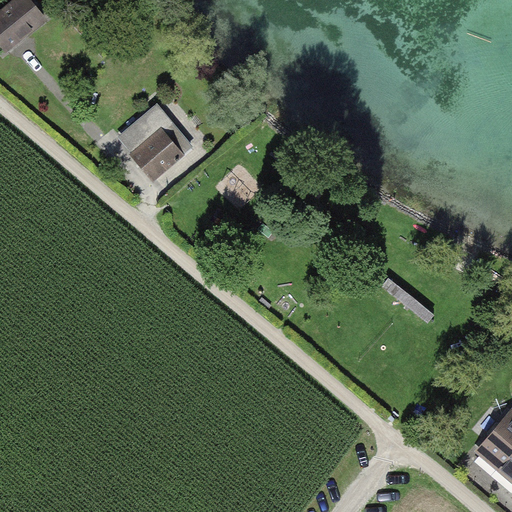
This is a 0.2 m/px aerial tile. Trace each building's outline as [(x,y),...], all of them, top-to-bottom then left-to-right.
[(49,19),(33,0),(9,0),(0,8),(0,47),(7,55),(49,19)] [(156,105),(116,138),(154,184),(194,152),(156,105)] [(438,309),(445,297),(401,270),(394,282),(438,309)] [(434,316),(391,281),(384,289),(427,325),(434,316)] [(511,410),(475,454),(511,484),(511,410)]
